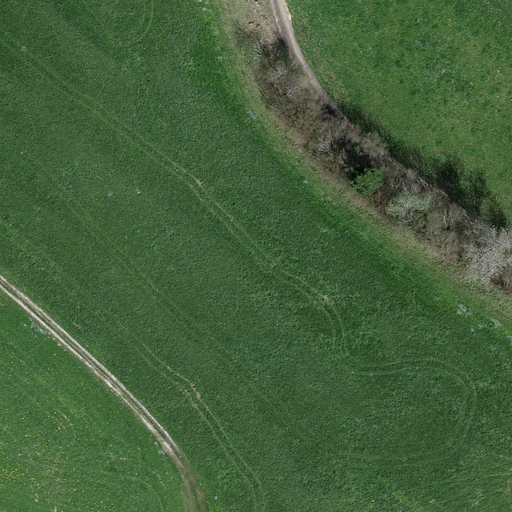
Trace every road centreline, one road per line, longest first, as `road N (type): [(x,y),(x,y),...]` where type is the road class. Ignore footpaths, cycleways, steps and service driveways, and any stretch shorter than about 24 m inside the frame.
road 1 (track): [(268,0),(288,56),(325,115),(511,255)]
road 2 (track): [(199,511),(162,437),(0,282)]
